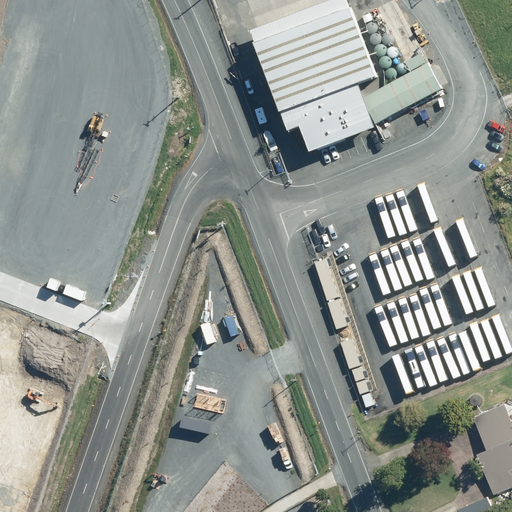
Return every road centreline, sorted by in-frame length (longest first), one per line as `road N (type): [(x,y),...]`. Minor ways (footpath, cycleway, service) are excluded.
road 1 (tertiary): [(237,153),(188,195),(78,511)]
road 2 (tertiary): [(237,153),(371,511)]
road 3 (tertiary): [(174,0),(237,153)]
